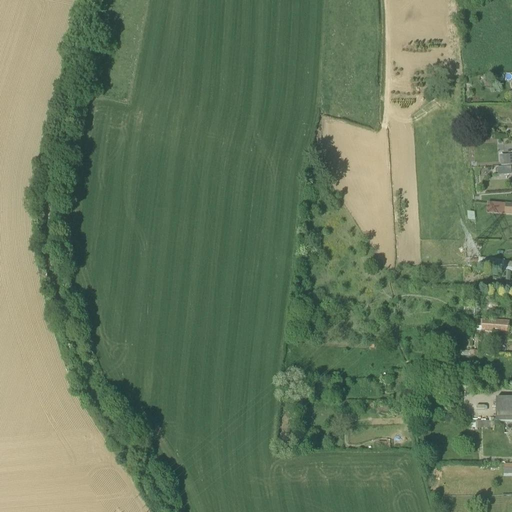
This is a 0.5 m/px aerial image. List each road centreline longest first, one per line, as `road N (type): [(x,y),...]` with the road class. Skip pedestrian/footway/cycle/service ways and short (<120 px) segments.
road 1 (track): [(96,0),(52,163),(49,259),(83,368),(171,511)]
road 2 (track): [(383,0),(384,113),(403,124),(445,101)]
